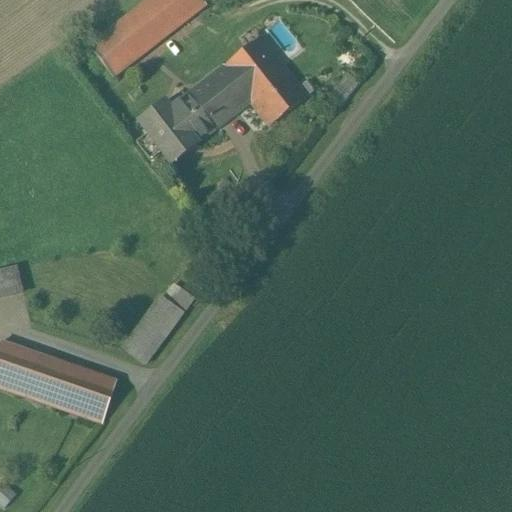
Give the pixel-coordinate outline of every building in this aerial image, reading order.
[(206,8),(199,0),(147,0),(88,46),(114,79),(206,8)] [(259,38),(222,69),(250,105),(268,128),(306,99),(259,38)] [(216,131),(250,105),(222,69),(187,96),(216,131)] [(172,165),(216,131),(187,96),(169,108),(163,103),(138,122),(172,165)] [(126,349),(147,364),(184,313),(163,298),(126,349)] [(116,382),(0,342),(0,343),(0,387),(102,423),(116,382)]
